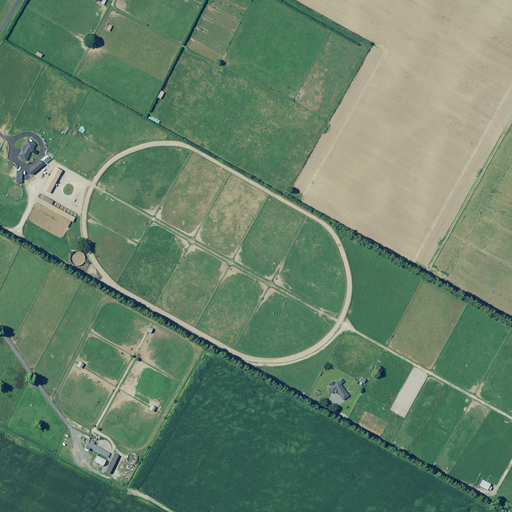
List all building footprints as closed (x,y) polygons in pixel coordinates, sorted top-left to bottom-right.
[(36,145),(26,140),(17,156),(26,161),(30,152),(32,153),(36,145)] [(60,175),(52,171),(42,189),(50,193),(60,175)] [(330,391),(332,393),(333,392),(337,393),(343,400),(349,396),(340,385),(343,382),(341,379),(338,381),(338,380),(335,383),(334,381),(330,384),(331,385),(327,388),(329,392),(330,391)] [(89,440),(87,439),(85,442),(88,443),(84,448),(88,451),(90,448),(107,458),(110,454),(97,446),(98,444),(89,440)] [(118,456),(114,454),(105,471),(110,474),(118,456)] [(106,460),(97,455),(94,461),(100,464),(103,466),(106,460)] [(490,484),(482,480),(479,486),(487,490),(490,484)]
